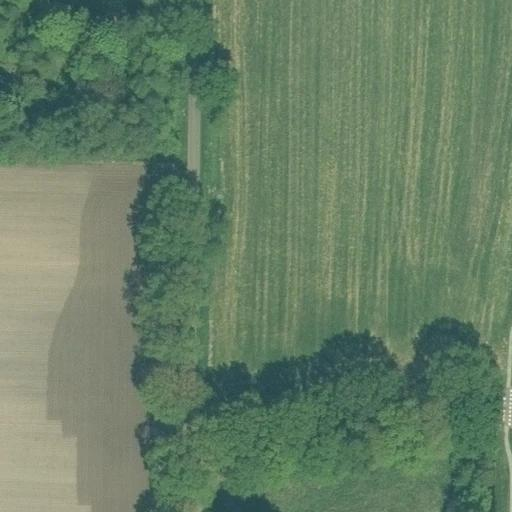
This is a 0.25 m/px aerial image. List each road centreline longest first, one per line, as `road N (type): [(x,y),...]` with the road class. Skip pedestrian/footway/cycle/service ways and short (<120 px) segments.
road 1 (unclassified): [(188,469),(194,0)]
road 2 (unclassified): [(188,469),(511,399)]
